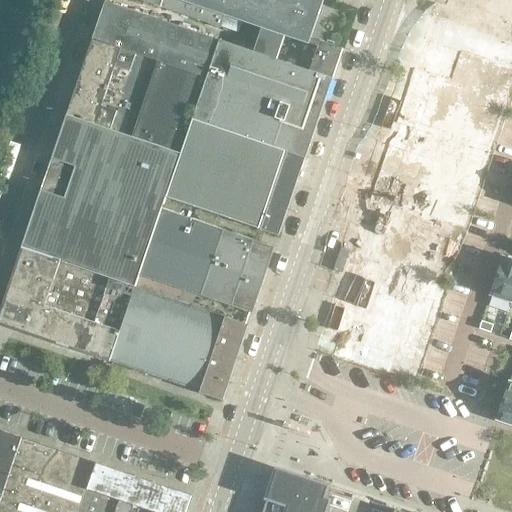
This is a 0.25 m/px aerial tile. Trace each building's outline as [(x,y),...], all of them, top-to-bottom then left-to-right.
[(106,0),(93,38),(203,77),(216,38),(121,6),(106,0)] [(142,0),(161,6),(221,27),(225,15),(262,27),(254,51),(277,59),(310,70),(319,46),(320,41),(311,37),(311,38),(309,37),(321,0),(142,0)] [(309,379),(287,442),(321,454),(311,481),(325,486),(334,458),(384,475),(405,412),(412,392),(413,388),(415,384),(511,97),(511,0),(437,0),(420,53),(423,54),(341,293),(338,292),(309,379)] [(257,37),(245,33),(241,45),(253,48),(257,37)] [(81,78),(68,115),(169,149),(177,151),(203,77),(93,38),(92,40),(93,42),(81,78)] [(180,153),(166,197),(255,227),(258,228),(279,235),(305,158),(303,157),(330,77),(333,78),(343,48),(321,40),(320,41),(319,46),(310,70),(277,59),(254,51),(240,46),(220,39),(193,118),(192,119),(180,153)] [(61,135),(53,158),(85,169),(82,179),(80,182),(161,210),(162,208),(166,197),(180,153),(177,151),(169,149),(68,115),(61,135)] [(53,158),(41,190),(155,229),(161,210),(80,182),(82,179),(85,169),(53,158)] [(41,190),(22,247),(61,260),(135,286),(139,274),(155,229),(41,190)] [(139,274),(135,286),(150,291),(225,317),(226,316),(246,324),(250,312),(252,313),(275,247),(254,239),(246,237),(223,229),(163,208),(162,208),(161,210),(155,229),(139,274)] [(17,262),(0,312),(0,323),(35,336),(110,361),(110,360),(120,330),(135,286),(61,260),(22,247),(22,248),(23,248),(19,262),(17,262)] [(510,306),(511,300),(511,259),(503,257),(490,294),(511,301),(509,305),(510,306)] [(120,330),(110,360),(200,391),(200,392),(223,400),(249,325),(246,324),(226,316),(225,317),(150,291),(135,286),(120,330)] [(479,328),(490,332),(493,325),(482,321),(479,328)] [(511,423),(511,373),(497,419),(499,419),(498,420),(500,420),(500,421),(506,423),(506,422),(508,423),(508,422),(511,423)] [(413,388),(405,412),(468,433),(478,406),(415,384),(413,388)] [(0,430),(0,511),(185,511),(191,495),(0,430)] [(403,511),(301,478),(276,469),(271,485),(261,511),(403,511)]
